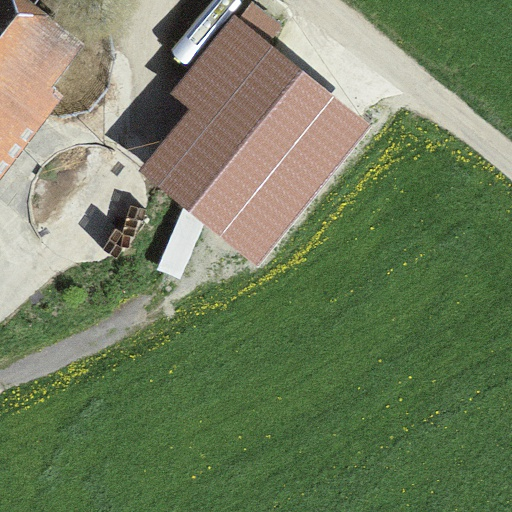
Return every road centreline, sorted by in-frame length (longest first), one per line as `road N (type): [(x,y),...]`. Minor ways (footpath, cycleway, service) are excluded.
road 1 (track): [(277,0),(394,69),(511,169)]
road 2 (track): [(145,147),(149,66),(165,0)]
